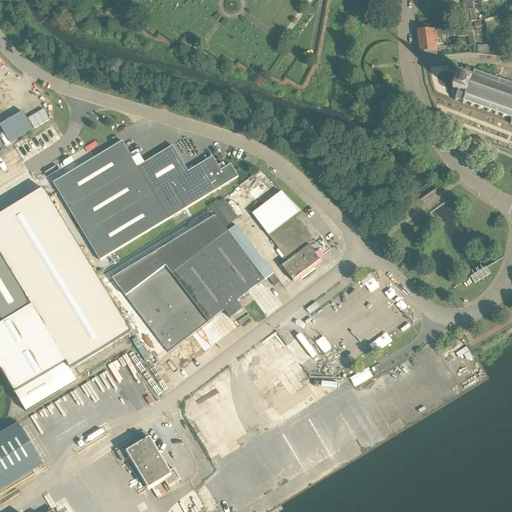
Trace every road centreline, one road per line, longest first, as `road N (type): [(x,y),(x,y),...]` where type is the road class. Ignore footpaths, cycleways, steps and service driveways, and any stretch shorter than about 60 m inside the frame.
road 1 (unclassified): [(205,472),(166,403),(368,249)]
road 2 (unclassified): [(368,249),(295,178),(246,147),(89,97)]
road 3 (residential): [(511,204),(464,176),(426,123),(407,64),(405,0)]
road 4 (unknown): [(169,400),(3,511)]
road 5 (unclassified): [(511,271),(478,310),(450,316),(421,303),(368,249)]
